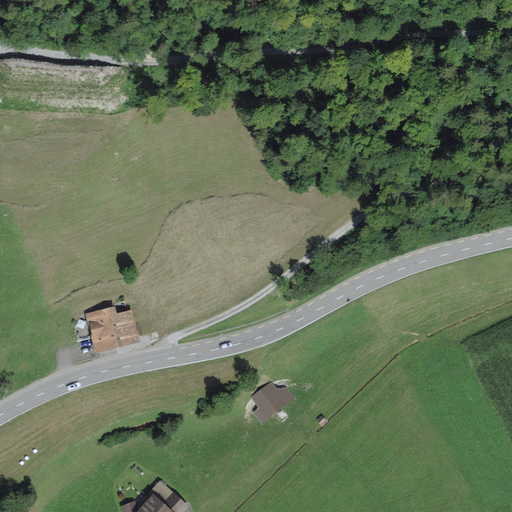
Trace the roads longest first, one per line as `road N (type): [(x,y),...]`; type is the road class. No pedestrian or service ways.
road 1 (primary): [(511,238),(379,277),(258,337),(82,377),(0,415)]
road 2 (track): [(0,45),(140,60),(511,32)]
road 3 (track): [(511,131),(356,220),(239,308),(179,335),(163,359)]
